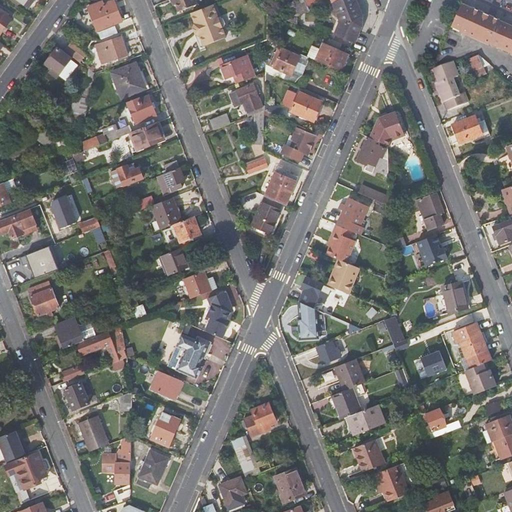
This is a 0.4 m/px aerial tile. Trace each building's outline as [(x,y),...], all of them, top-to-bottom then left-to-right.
[(97,31),(122,20),(114,0),(103,5),(102,1),(88,8),(97,31)] [(171,0),(172,0),(173,0),(175,0),(180,11),(197,5),(195,0),(171,0)] [(299,0),(293,2),(296,9),(299,16),(333,3),(340,0),(299,0)] [(364,22),(355,0),(340,0),(333,3),(341,22),(336,34),(354,42),(364,22)] [(296,9),(293,2),(293,1),(288,3),(291,11),(296,9)] [(223,18),(219,17),(218,17),(213,5),(191,14),(195,25),(194,25),(193,28),(195,34),(199,36),(200,35),(204,46),(226,38),(222,28),(224,28),(225,24),(223,18)] [(451,26),(500,48),(510,26),(499,21),(499,20),(472,8),(472,10),(461,5),(451,26)] [(0,10),(1,10),(0,9),(0,35),(10,22),(0,14),(0,10)] [(82,18),(79,11),(73,14),(76,20),(82,18)] [(275,34),(275,15),(268,12),(267,30),(267,40),(278,45),(278,34),(275,34)] [(317,24),(314,31),(326,37),(327,37),(330,29),(317,24)] [(98,33),(101,40),(118,33),(116,26),(98,33)] [(500,48),(511,52),(511,27),(510,26),(500,48)] [(204,46),(200,35),(199,36),(195,34),(194,35),(201,52),(205,50),(204,46)] [(106,51),(110,62),(128,55),(121,35),(102,43),(106,51)] [(339,52),(342,43),(327,37),(326,37),(315,61),(332,68),(332,67),(341,71),(348,56),(339,52)] [(71,59),(73,57),(59,46),(46,64),(52,68),(49,73),(57,79),(59,76),(71,59)] [(317,58),(319,47),(312,46),(309,56),(317,58)] [(80,48),(73,57),(81,62),(87,54),(80,48)] [(255,75),(245,48),(233,53),(219,58),(227,78),(236,75),(238,82),(255,75)] [(270,67),(267,73),(275,77),(284,81),(287,74),(292,76),(300,56),(282,48),(273,68),(270,67)] [(110,62),(106,51),(99,57),(91,60),(93,66),(95,68),(97,72),(102,70),(101,67),(110,62)] [(475,75),(493,68),(492,67),(478,55),(468,59),(475,75)] [(71,59),(59,76),(66,81),(78,65),(71,59)] [(457,75),(452,61),(433,68),(438,83),(436,84),(444,103),(445,103),(448,111),(462,106),(459,98),(460,97),(452,77),(457,75)] [(122,98),(147,88),(137,62),(111,72),(122,98)] [(78,86),(76,97),(89,97),(94,73),(92,71),(89,69),(84,88),(78,86)] [(266,72),(265,81),(273,84),(275,77),(267,73),(266,72)] [(243,103),(247,113),(248,116),(255,113),(264,110),(264,105),(262,106),(253,84),(237,91),(241,104),(243,103)] [(241,104),(237,91),(230,94),(235,106),(241,104)] [(314,120),(322,103),(299,93),(291,110),(314,120)] [(141,100),(140,98),(128,102),(137,124),(157,116),(149,96),(141,100)] [(89,97),(76,97),(74,97),(70,112),(86,113),(89,97)] [(281,109),(265,102),(264,105),(264,110),(276,115),(278,116),(281,109)] [(39,124),(13,104),(8,111),(34,131),(39,124)] [(271,127),(276,115),(264,110),(264,114),(264,127),(271,127)] [(379,117),(370,138),(384,144),(388,146),(389,146),(391,141),(404,135),(395,111),(379,117)] [(209,119),(214,130),(230,123),(226,113),(209,119)] [(254,144),(263,145),(264,127),(264,114),(255,113),(254,144)] [(488,132),(483,120),(477,123),(475,116),(452,125),(459,143),(488,132)] [(164,139),(158,123),(131,133),(130,133),(137,150),(164,139)] [(312,130),(295,123),(283,150),(301,158),(303,153),(310,155),(318,137),(311,133),(312,130)] [(103,129),(105,135),(119,129),(117,124),(103,129)] [(42,126),(33,137),(63,159),(73,156),(77,154),(77,153),(55,136),(42,126)] [(119,129),(105,135),(108,142),(130,133),(131,133),(128,126),(119,129)] [(59,130),(55,136),(77,153),(79,146),(59,130)] [(83,143),(85,151),(95,147),(108,142),(105,135),(83,143)] [(384,144),(370,138),(369,141),(366,140),(357,161),(367,165),(365,171),(373,174),(376,167),(379,168),(384,158),(381,156),(384,148),(382,147),(384,144)] [(74,157),(76,163),(98,155),(95,147),(85,151),(77,154),(73,156),(74,157)] [(59,167),(61,172),(67,170),(66,168),(77,164),(76,163),(74,157),(64,161),(65,164),(59,167)] [(268,167),(264,157),(244,164),(249,175),(268,167)] [(161,166),(165,174),(179,168),(176,160),(161,166)] [(77,164),(66,168),(67,170),(71,183),(82,179),(77,164)] [(128,165),(118,169),(124,185),(143,178),(139,168),(130,171),(128,165)] [(279,166),(265,197),(281,203),(286,206),(299,175),(279,166)] [(185,182),(179,168),(165,174),(157,177),(164,194),(172,191),(182,187),(181,183),(185,182)] [(13,179),(3,183),(8,195),(14,193),(18,191),(13,179)] [(3,183),(0,183),(0,204),(16,198),(14,193),(8,195),(3,183)] [(511,185),(502,190),(511,215),(511,214),(511,185)] [(388,198),(362,186),(359,194),(388,206),(389,207),(389,198),(388,198)] [(444,225),(440,214),(445,213),(437,192),(416,200),(428,231),(444,225)] [(61,228),(77,221),(67,196),(52,201),(52,206),(61,228)] [(265,197),(263,202),(278,209),(281,203),(265,197)] [(123,209),(126,216),(149,207),(145,198),(133,203),(134,205),(123,209)] [(152,206),(161,229),(173,224),(182,221),(172,198),(152,206)] [(341,218),(338,225),(352,231),(361,235),(367,221),(364,219),(369,206),(349,198),(345,205),(342,204),(339,210),(343,211),(340,218),(341,218)] [(250,226),(270,235),(281,210),(278,209),(263,202),(261,202),(250,226)] [(373,211),(389,218),(389,209),(376,204),(373,211)] [(31,234),(31,231),(38,229),(36,225),(36,224),(31,210),(0,222),(0,228),(2,234),(9,231),(12,239),(24,234),(26,237),(31,234)] [(81,223),(84,232),(100,226),(96,216),(81,223)] [(201,235),(193,216),(182,221),(173,224),(182,248),(187,247),(195,243),(193,237),(201,235)] [(511,222),(511,220),(493,227),(500,245),(511,239),(511,222)] [(339,259),(346,262),(356,240),(349,238),(352,231),(338,225),(336,224),(333,232),(336,233),(330,246),(327,254),(339,259)] [(336,233),(333,232),(327,245),(330,246),(336,233)] [(440,244),(437,234),(417,241),(426,265),(448,257),(445,247),(440,249),(438,245),(440,244)] [(403,236),(390,242),(390,252),(407,245),(403,236)] [(58,269),(49,246),(20,258),(23,265),(29,262),(35,278),(58,269)] [(191,256),(187,247),(182,248),(163,256),(170,273),(189,266),(186,258),(191,256)] [(346,262),(339,259),(328,284),(350,294),(361,268),(346,262)] [(188,291),(191,299),(217,289),(212,277),(208,279),(205,271),(216,266),(214,263),(201,268),(202,271),(184,279),(186,285),(178,288),(180,294),(188,291)] [(304,290),(299,301),(300,302),(313,307),(316,300),(325,304),(329,295),(331,288),(323,285),(324,283),(307,276),(302,288),(304,290)] [(49,280),(29,288),(39,316),(60,308),(49,280)] [(445,296),(439,297),(443,314),(469,308),(464,282),(442,286),(445,296)] [(228,294),(226,290),(211,296),(214,304),(210,306),(207,315),(211,317),(206,329),(223,337),(228,324),(225,322),(227,318),(232,308),(227,295),(228,294)] [(139,306),(134,294),(128,297),(137,320),(148,316),(143,304),(139,306)] [(300,339),(319,338),(318,316),(317,309),(313,307),(300,302),(301,317),(299,317),(300,339)] [(373,307),(366,314),(371,319),(378,312),(373,307)] [(170,327),(176,316),(163,310),(158,322),(170,327)] [(395,316),(385,320),(394,344),(405,340),(395,316)] [(63,347),(64,349),(76,344),(80,342),(84,341),(84,340),(78,325),(75,317),(56,325),(61,337),(58,341),(60,347),(63,347)] [(91,321),(78,325),(84,340),(97,335),(91,321)] [(383,321),(377,323),(381,333),(387,331),(383,321)] [(477,322),(455,331),(460,343),(465,357),(460,359),(465,370),(470,369),(483,363),(487,362),(492,360),(477,322)] [(113,345),(119,361),(127,358),(126,356),(124,340),(121,326),(89,339),(84,341),(80,342),(85,355),(113,345)] [(460,343),(455,331),(451,333),(456,344),(460,343)] [(203,367),(200,366),(210,343),(199,338),(198,341),(182,334),(176,347),(181,350),(179,356),(182,358),(177,369),(198,378),(203,367)] [(397,351),(406,347),(409,346),(407,339),(405,340),(394,344),(397,351)] [(339,357),(332,340),(316,347),(323,364),(339,357)] [(81,357),(85,355),(80,342),(76,344),(81,357)] [(428,376),(447,369),(440,351),(421,358),(428,376)] [(366,382),(357,358),(334,367),(343,391),(352,388),(366,382)] [(496,385),(490,369),(487,371),(483,363),(470,369),(465,370),(474,394),(496,385)] [(64,382),(86,374),(82,364),(60,372),(64,382)] [(395,371),(401,387),(408,384),(403,368),(395,371)] [(176,398),(183,381),(159,370),(152,387),(176,398)] [(90,403),(82,383),(65,390),(73,410),(90,403)] [(361,411),(352,388),(343,391),(333,395),(339,409),(342,418),(345,417),(361,411)] [(118,418),(132,419),(132,391),(119,396),(118,418)] [(339,409),(333,395),(327,398),(332,409),(337,410),(339,409)] [(253,408),(256,414),(245,418),(252,436),(272,429),(271,425),(278,422),(270,402),(253,408)] [(496,413),(495,402),(485,404),(487,417),(496,413)] [(384,423),(377,405),(361,411),(345,417),(347,427),(351,426),(354,434),(384,423)] [(446,425),(439,407),(433,410),(426,413),(435,437),(462,427),(459,420),(446,425)] [(152,438),(169,446),(180,420),(163,412),(152,438)] [(78,424),(89,452),(110,444),(99,415),(78,424)] [(484,432),(488,443),(494,441),(511,433),(511,419),(511,417),(500,421),(499,419),(487,424),(489,430),(484,432)] [(19,440),(16,431),(0,437),(0,444),(6,462),(27,453),(28,453),(24,443),(21,444),(19,440)] [(511,454),(511,433),(494,441),(501,459),(511,454)] [(247,435),(233,440),(244,472),(247,478),(262,472),(260,466),(269,462),(268,458),(258,462),(247,435)] [(131,469),(131,436),(123,439),(122,451),(120,451),(116,455),(104,455),(103,473),(115,474),(121,474),(122,469),(131,470),(131,469)] [(363,472),(386,463),(376,438),(354,447),(363,472)] [(151,450),(137,482),(149,488),(152,481),(158,484),(169,459),(151,450)] [(47,475),(38,452),(28,456),(27,453),(6,462),(5,462),(9,474),(17,471),(25,489),(40,483),(38,479),(47,475)] [(410,492),(399,464),(377,473),(383,489),(388,501),(410,492)] [(286,502),(307,494),(297,468),(276,476),(286,502)] [(383,489),(377,473),(372,474),(378,491),(383,489)] [(226,500),(247,492),(241,476),(220,484),(226,500)] [(428,483),(431,490),(447,484),(444,477),(428,483)] [(469,482),(462,484),(464,491),(472,488),(469,482)] [(130,499),(131,485),(113,492),(118,504),(130,499)] [(449,492),(436,498),(424,503),(428,511),(445,511),(444,509),(454,505),(449,492)] [(47,511),(43,501),(18,510),(18,511),(47,511)] [(217,511),(214,503),(203,507),(204,511),(217,511)]
